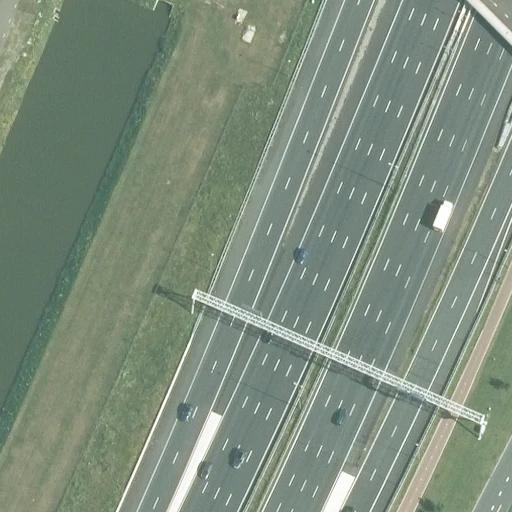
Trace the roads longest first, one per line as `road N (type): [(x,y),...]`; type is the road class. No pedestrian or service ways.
road 1 (motorway): [(431,0),(206,511)]
road 2 (motorway): [(291,511),(509,0)]
road 3 (motorway): [(359,0),(152,511)]
road 4 (motorway): [(354,511),(511,171)]
